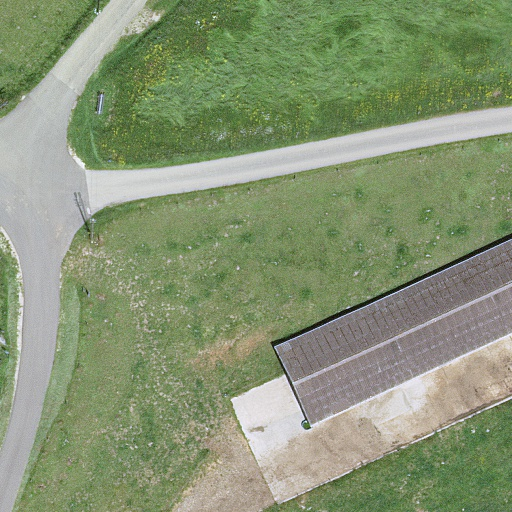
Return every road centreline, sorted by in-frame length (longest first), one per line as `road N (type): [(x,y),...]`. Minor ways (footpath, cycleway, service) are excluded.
road 1 (residential): [(45,190),(275,166),(511,122)]
road 2 (unclassified): [(9,511),(45,393),(54,330),(45,190)]
road 3 (unclassified): [(45,190),(48,136),(69,91),(143,0)]
